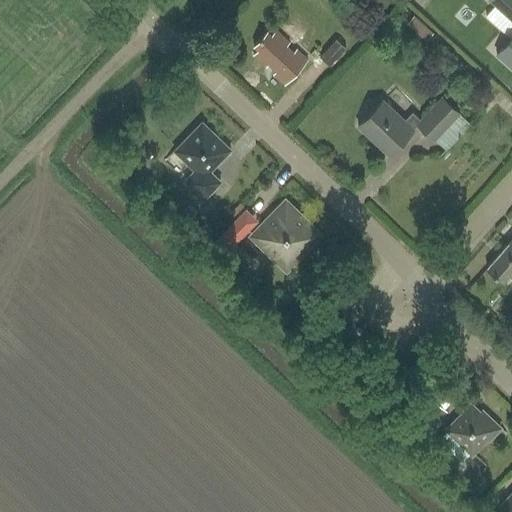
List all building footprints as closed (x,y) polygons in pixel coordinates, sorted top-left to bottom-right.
[(511,0),(491,0),(511,17),(511,0)] [(426,42),(433,34),(415,16),(407,24),(426,42)] [(253,55),(284,85),(307,60),(275,30),(270,36),(266,31),(253,46),(257,50),(253,55)] [(511,35),(496,54),(511,68),(511,35)] [(331,63),(346,48),(338,39),(322,54),(331,63)] [(417,124),(433,140),(458,113),(441,97),(420,120),(412,112),(404,120),(382,100),(357,126),(388,155),(417,124)] [(209,171),(230,150),(201,122),(173,151),(194,170),(183,181),(203,199),(220,182),(209,171)] [(284,201),(251,236),(286,269),(319,235),(284,201)] [(243,203),(230,213),(234,218),(213,237),(225,251),(259,221),(243,203)] [(511,247),(508,243),(486,268),(501,282),(508,275),(511,278),(511,247)] [(425,433),(448,410),(432,395),(429,397),(426,395),(407,415),(425,433)] [(439,438),(439,442),(457,459),(463,460),(470,453),(471,455),(485,440),(487,442),(500,428),(480,409),(479,411),(470,403),(444,429),(446,431),(439,438)] [(511,511),(511,491),(499,506),(505,511),(511,511)]
